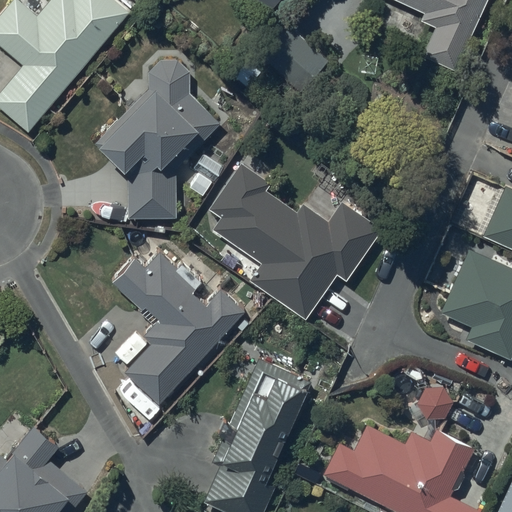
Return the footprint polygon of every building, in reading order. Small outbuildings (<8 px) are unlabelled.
[(0,108),(29,133),(130,11),(116,0),(50,0),(38,15),(19,0),(14,0),(0,16),(0,44),(24,65),(0,93),(0,108)] [(255,0),(270,12),(280,0),(255,0)] [(485,0),(395,0),(424,13),(421,20),(436,27),(423,56),(453,70),(485,0)] [(299,91),(328,60),(289,24),(260,55),(299,91)] [(149,72),(148,89),(96,144),(128,174),(128,218),(176,218),(176,169),(220,124),(191,93),(191,72),(190,71),(189,69),(188,68),(187,67),(186,66),(185,65),(184,64),(183,63),(182,62),(180,61),(179,61),(178,60),(176,60),(175,59),(173,59),(172,59),(170,59),(169,59),(167,59),(166,59),(164,59),(163,60),(162,60),(160,61),(159,62),(158,62),(156,63),(155,64),(154,65),(153,66),(152,67),(151,68),(150,70),(149,71),(149,72)] [(222,217),(214,229),(262,263),(250,280),(306,319),(337,274),(345,280),(381,229),(342,201),(328,221),(303,204),(297,212),(266,191),(272,183),(242,163),(210,209),(222,217)] [(204,195),(214,181),(201,173),(192,187),(204,195)] [(481,235),(499,193),(470,181),(451,222),(481,235)] [(499,193),(481,235),(511,248),(511,189),(504,186),(501,194),(499,193)] [(511,268),(468,249),(440,312),(472,326),(466,340),(510,359),(511,354),(511,268)] [(163,403),(247,311),(221,287),(207,303),(195,292),(204,283),(182,263),(179,266),(160,250),(145,266),(137,258),(113,284),(141,310),(139,312),(155,326),(146,336),(154,343),(128,372),(163,403)] [(264,482),(310,381),(260,359),(213,461),(221,465),(204,501),(227,511),(226,511),(264,511),(276,488),(264,482)] [(417,403),(426,418),(444,418),(453,402),(443,388),(426,387),(417,403)] [(349,488),(399,511),(481,511),(482,511),(449,496),(452,489),(451,489),(460,469),(463,471),(474,447),(436,429),(430,441),(411,432),(405,444),(366,425),(353,450),(338,443),(322,474),(327,476),(325,479),(348,490),(349,488)] [(72,511),(89,491),(49,459),(59,447),(34,426),(13,452),(15,454),(9,461),(0,454),(0,511),(72,511)] [(511,511),(511,478),(496,511),(511,511)]
